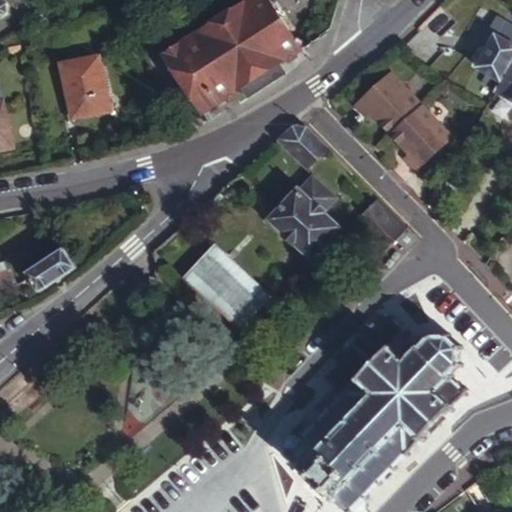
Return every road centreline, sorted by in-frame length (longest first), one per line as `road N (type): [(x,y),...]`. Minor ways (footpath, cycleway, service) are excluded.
road 1 (residential): [(214,146),(179,206),(0,361)]
road 2 (residential): [(511,335),(433,254),(430,226),(326,117)]
road 3 (tertiary): [(214,146),(0,196)]
road 4 (tertiary): [(363,46),(253,129),(214,146)]
road 5 (residential): [(393,511),(475,429),(511,413)]
